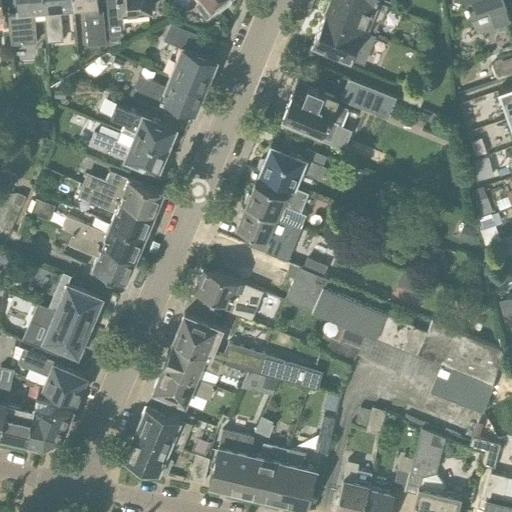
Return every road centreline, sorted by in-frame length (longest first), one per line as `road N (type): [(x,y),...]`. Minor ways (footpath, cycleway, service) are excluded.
road 1 (residential): [(74,479),(275,0)]
road 2 (residential): [(207,511),(74,479)]
